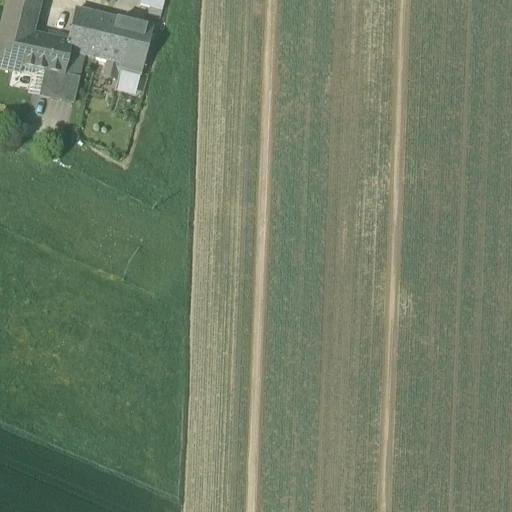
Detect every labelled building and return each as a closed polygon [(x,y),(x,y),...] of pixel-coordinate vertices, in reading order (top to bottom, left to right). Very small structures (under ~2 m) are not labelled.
[(6,0),(1,24),(32,31),(39,0),(6,0)] [(141,0),(139,6),(161,12),(164,0),(141,0)] [(83,57),(94,60),(104,18),(104,17),(74,10),(67,44),(31,36),(32,31),(1,24),(0,27),(0,68),(19,73),(20,68),(43,73),(78,79),(83,57)] [(104,62),(119,66),(129,24),(104,18),(94,60),(104,62)] [(151,30),(129,24),(119,66),(117,73),(137,78),(151,30)] [(94,102),(109,106),(117,73),(119,66),(104,62),(94,102)] [(20,68),(19,73),(19,75),(30,77),(27,95),(39,97),(43,73),(20,68)] [(39,97),(72,104),(78,79),(43,73),(39,97)]
